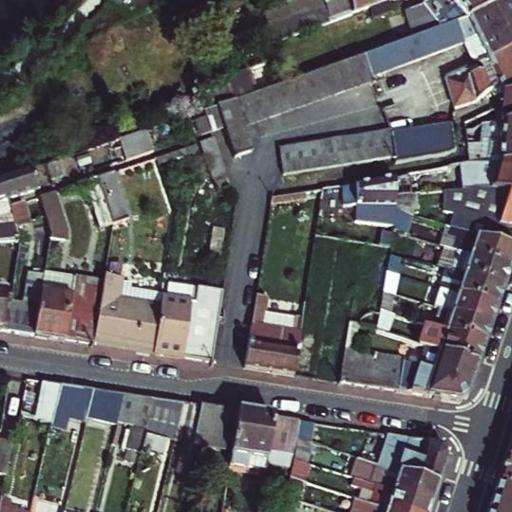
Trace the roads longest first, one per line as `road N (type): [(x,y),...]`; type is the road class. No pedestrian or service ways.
road 1 (residential): [(488,427),(0,361)]
road 2 (track): [(98,0),(0,82)]
